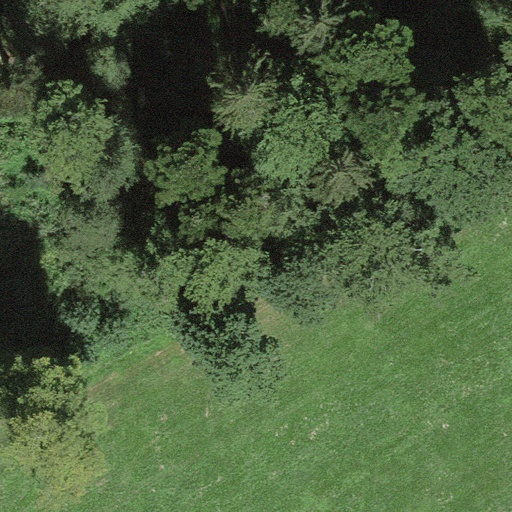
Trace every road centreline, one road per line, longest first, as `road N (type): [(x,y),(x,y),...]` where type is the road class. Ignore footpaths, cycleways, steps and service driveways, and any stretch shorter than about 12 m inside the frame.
road 1 (track): [(511,190),(246,299),(0,439)]
road 2 (track): [(511,140),(0,144)]
